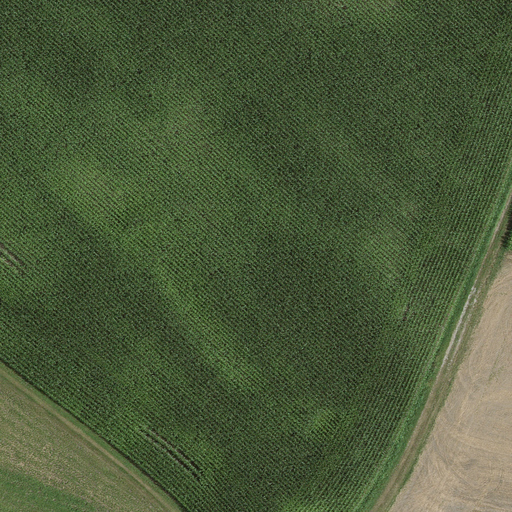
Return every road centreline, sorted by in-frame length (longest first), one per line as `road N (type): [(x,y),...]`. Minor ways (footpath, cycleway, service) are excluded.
road 1 (track): [(511,194),(420,430),(376,511)]
road 2 (track): [(0,371),(178,511)]
